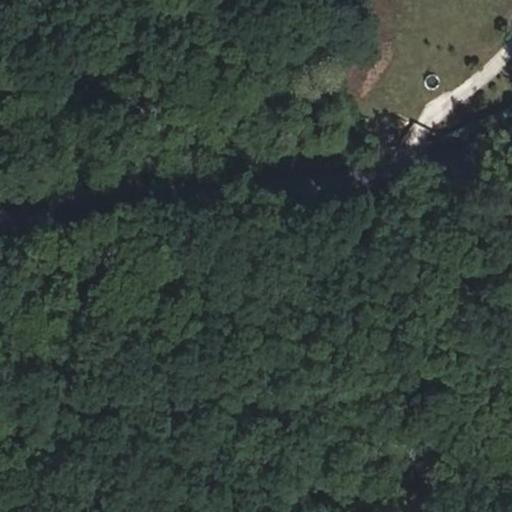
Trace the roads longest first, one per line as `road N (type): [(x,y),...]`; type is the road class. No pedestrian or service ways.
road 1 (tertiary): [(0,221),(63,204),(335,177),(511,120)]
road 2 (unknown): [(511,33),(390,159)]
